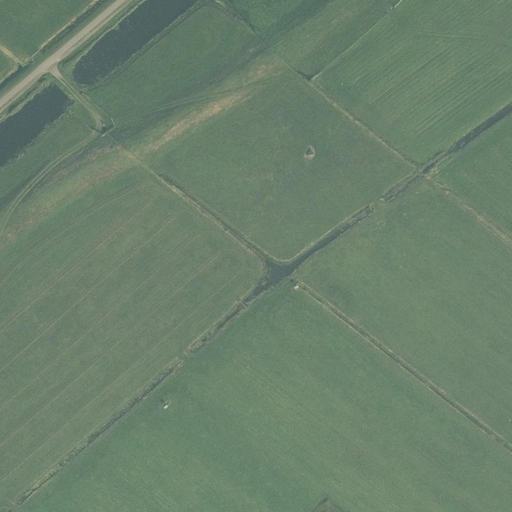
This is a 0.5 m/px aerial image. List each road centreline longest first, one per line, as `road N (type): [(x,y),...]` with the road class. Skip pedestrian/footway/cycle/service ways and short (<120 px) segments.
road 1 (track): [(47,63),(102,123),(35,180),(0,232)]
road 2 (track): [(291,80),(102,123)]
road 3 (unclassified): [(0,103),(122,0)]
